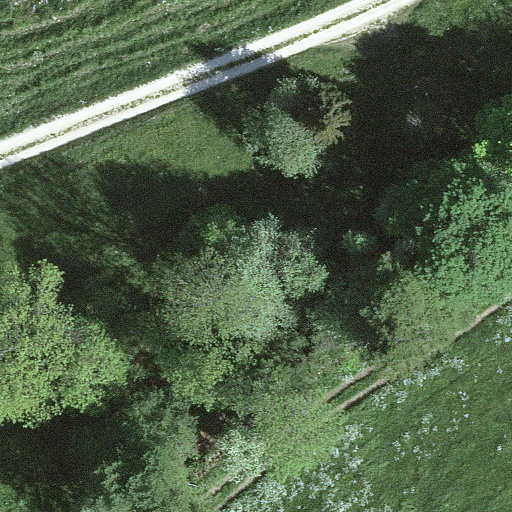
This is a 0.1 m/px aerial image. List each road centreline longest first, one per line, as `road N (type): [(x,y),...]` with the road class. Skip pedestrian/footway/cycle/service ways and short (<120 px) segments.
road 1 (track): [(391,0),(0,173)]
road 2 (track): [(511,225),(339,362)]
